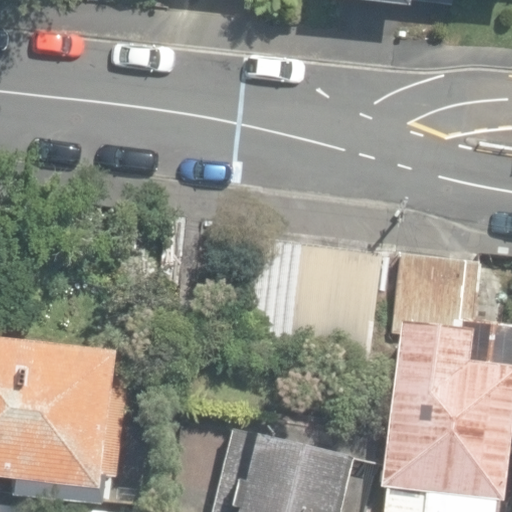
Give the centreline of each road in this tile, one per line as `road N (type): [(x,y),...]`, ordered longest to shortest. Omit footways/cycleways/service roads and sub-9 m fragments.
road 1 (residential): [(354,149),(202,114),(0,90)]
road 2 (residential): [(511,95),(406,115),(354,149)]
road 3 (residential): [(511,186),(354,149)]
